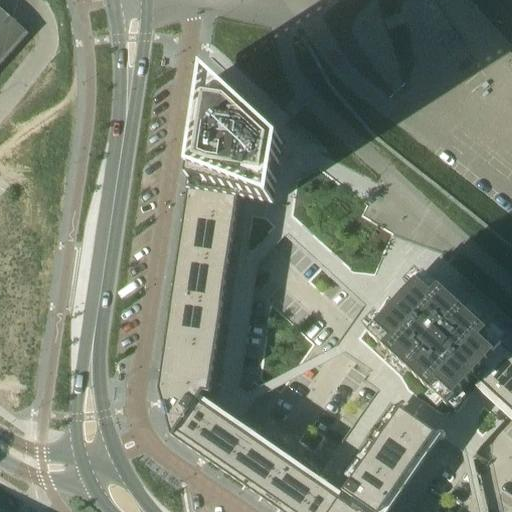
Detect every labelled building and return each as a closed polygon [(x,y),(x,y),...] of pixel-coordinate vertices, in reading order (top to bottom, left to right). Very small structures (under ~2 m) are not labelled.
[(511,0),(499,0),(499,4),(511,16),(511,0)] [(0,65),(28,34),(0,9),(0,65)] [(205,84),(189,193),(239,200),(273,205),(282,144),(207,74),(205,84)] [(161,382),(160,392),(162,399),(169,424),(172,437),(280,511),(382,511),(387,506),(437,434),(401,410),(351,482),(339,500),(267,450),(260,461),(191,413),(204,393),(207,394),(210,394),(238,201),(239,200),(189,193),(164,366),(161,382)] [(511,355),(425,275),(369,336),(448,408),(475,379),(511,413),(511,355)] [(48,371),(0,340),(0,377),(31,397),(48,371)]
